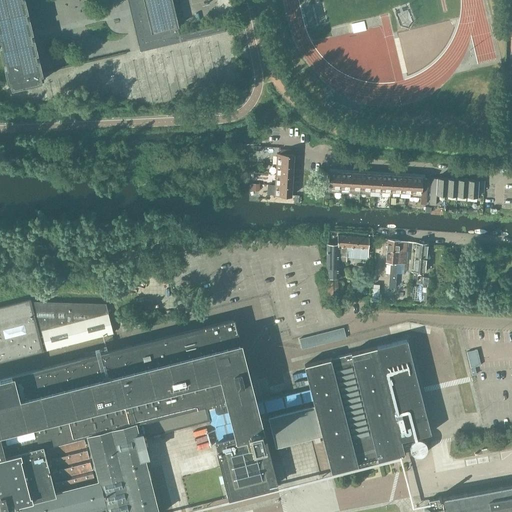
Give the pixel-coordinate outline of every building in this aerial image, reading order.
[(130,0),(137,27),(134,28),(138,45),(222,25),(179,35),(177,26),(178,26),(178,25),(176,25),(173,14),(175,14),(175,13),(173,14),(170,0),(0,0),(0,40),(1,40),(2,46),(0,46),(0,47),(3,61),(2,61),(3,61),(6,61),(7,67),(4,67),(4,68),(5,68),(8,81),(7,82),(8,82),(11,81),(12,87),(11,87),(11,88),(15,87),(16,92),(16,87),(16,86),(22,85),(22,86),(25,85),(25,84),(27,84),(30,84),(30,83),(36,82),(38,87),(39,87),(38,82),(41,81),(41,80),(40,80),(39,75),(42,74),(42,73),(41,74),(38,60),(39,60),(39,59),(36,60),(34,54),(37,53),(36,53),(33,39),(34,39),(34,38),(31,39),(29,33),(32,33),(32,32),(31,32),(28,19),(29,18),(26,19),(24,13),(27,12),(27,11),(23,0),(130,0)] [(230,23),(232,30),(241,28),(239,20),(230,23)] [(483,99),(454,97),(453,109),(482,111),(483,99)] [(353,123),(357,113),(327,99),(322,110),(353,123)] [(277,153),(276,164),(293,165),(294,155),(297,155),(297,150),(280,149),(280,154),(277,153)] [(276,164),(275,174),(292,175),(293,165),(276,164)] [(328,189),(420,195),(420,204),(425,204),(427,178),(422,178),(422,175),(329,169),(328,189)] [(275,178),(275,185),(292,186),(292,175),(275,174),(269,174),(269,178),(275,178)] [(446,195),(447,178),(437,178),(431,178),(430,205),(435,205),(436,194),(446,195)] [(457,179),(447,178),(446,195),(456,196),(457,179)] [(468,179),(457,179),(456,196),(466,196),(468,179)] [(478,180),(468,179),(466,196),(477,197),(477,192),(483,193),(484,181),(478,180)] [(292,186),(275,185),(274,195),(291,196),(292,186)] [(346,255),(348,236),(337,235),(337,244),(327,244),(326,278),(326,297),(334,297),(334,278),(338,278),(338,261),(346,261),(346,255)] [(358,237),(348,236),(346,255),(356,256),(358,237)] [(368,237),(358,237),(356,256),(368,256),(368,237)] [(387,239),(387,250),(398,251),(399,240),(387,239)] [(416,242),(414,257),(426,258),(427,243),(416,242)] [(462,248),(456,247),(455,258),(462,259),(466,259),(467,248),(462,248)] [(386,262),(393,263),(397,263),(398,251),(387,250),(386,262)] [(426,258),(414,257),(413,271),(412,280),(417,280),(418,272),(424,272),(426,258)] [(411,287),(410,303),(420,304),(426,304),(427,301),(426,300),(427,287),(428,277),(423,277),(422,284),(412,283),(411,287)] [(46,350),(112,333),(105,304),(31,302),(30,302),(30,299),(0,306),(0,361),(43,351),(42,349),(46,348),(46,350)] [(397,309),(401,324),(408,322),(404,307),(397,309)] [(403,453),(400,441),(376,346),(351,353),(329,358),(304,365),(310,389),(254,404),(233,320),(135,345),(135,346),(132,347),(131,346),(42,368),(42,370),(38,371),(38,369),(0,379),(0,504),(0,505),(2,510),(7,509),(7,511),(158,511),(144,456),(148,455),(143,436),(209,419),(210,423),(214,426),(218,441),(215,442),(229,497),(276,485),(262,432),(263,431),(262,427),(260,427),(257,414),(313,399),(315,406),(268,418),(275,447),(322,435),(331,471),(403,453)] [(300,337),(302,347),(347,336),(344,326),(300,337)] [(430,433),(406,339),(376,346),(400,441),(430,433)] [(478,348),(468,350),(472,366),(482,364),(478,348)] [(511,511),(511,484),(441,497),(438,497),(438,498),(428,500),(429,506),(426,507),(425,507),(424,508),(423,509),(423,510),(423,511),(438,511),(443,511),(442,511),(511,511)]
